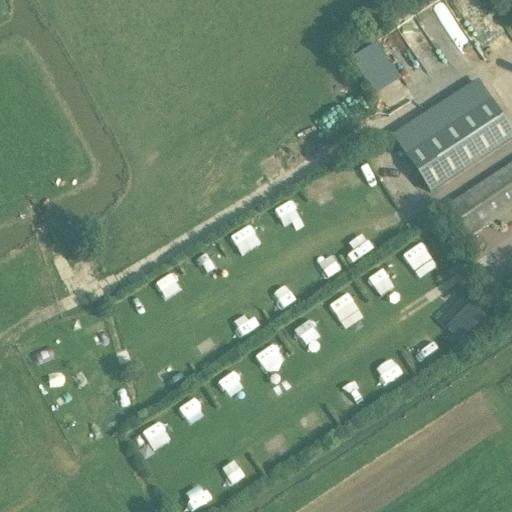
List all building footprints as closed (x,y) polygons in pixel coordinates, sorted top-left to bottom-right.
[(511,142),(511,134),(477,82),(391,138),(430,196),(511,142)] [(497,223),(501,229),(511,221),(511,163),(445,207),(467,242),(497,223)] [(422,246),(404,258),(414,273),(432,261),(422,246)] [(349,295),(331,309),(347,331),(366,318),(349,295)] [(456,318),(445,328),(459,341),(482,316),(464,299),(450,313),(456,318)] [(308,355),(325,348),(315,323),(298,330),(308,355)] [(207,364),(224,353),(208,328),(191,340),(207,364)] [(266,371),(283,361),(275,348),(259,359),(266,371)] [(387,384),(402,376),(395,362),(380,369),(387,384)] [(143,436),(154,453),(172,441),(162,424),(143,436)] [(187,497),(196,511),(211,502),(202,487),(187,497)]
